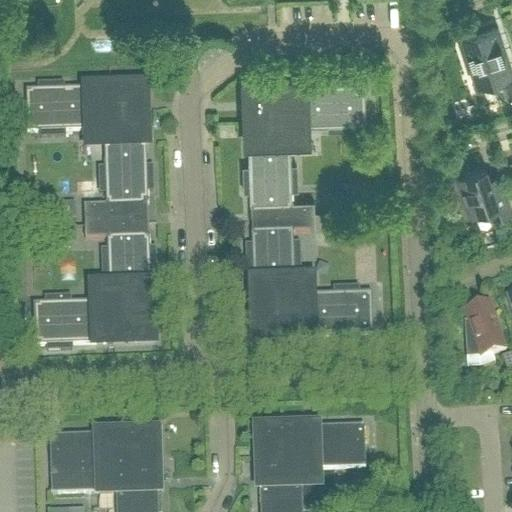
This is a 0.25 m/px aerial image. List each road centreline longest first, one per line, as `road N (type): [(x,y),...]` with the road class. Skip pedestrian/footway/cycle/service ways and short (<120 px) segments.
road 1 (residential): [(199,372),(189,109),(199,85),(256,43),(409,37)]
road 2 (residential): [(431,511),(409,37)]
road 3 (residential): [(0,381),(199,372)]
road 4 (residential): [(199,372),(223,412),(225,479),(211,511)]
